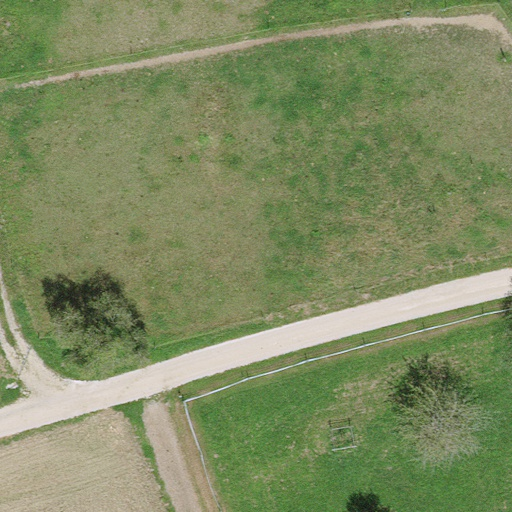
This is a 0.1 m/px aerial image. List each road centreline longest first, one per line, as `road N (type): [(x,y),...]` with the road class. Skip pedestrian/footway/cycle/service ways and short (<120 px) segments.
road 1 (track): [(0,424),(242,344),(511,284)]
road 2 (track): [(71,400),(20,366),(0,289)]
